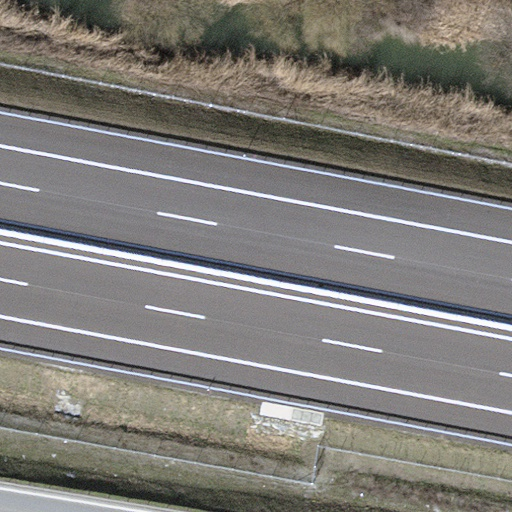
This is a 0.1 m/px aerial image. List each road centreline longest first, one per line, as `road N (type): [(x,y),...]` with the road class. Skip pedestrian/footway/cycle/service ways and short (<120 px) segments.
road 1 (motorway): [(0,279),(511,375)]
road 2 (motorway): [(511,280),(0,184)]
